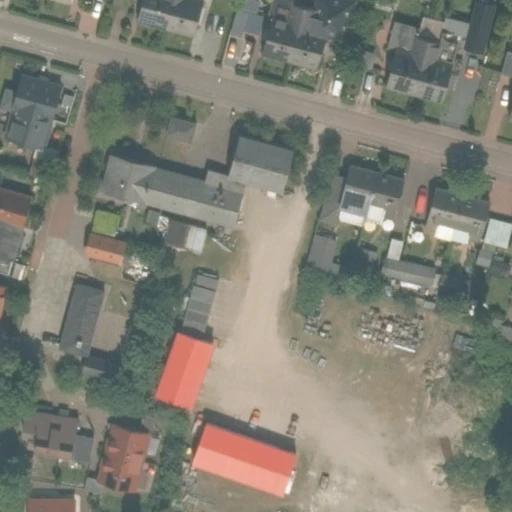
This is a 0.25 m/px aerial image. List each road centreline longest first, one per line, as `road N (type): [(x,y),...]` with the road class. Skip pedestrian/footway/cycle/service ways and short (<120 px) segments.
road 1 (residential): [(511,167),(98,58)]
road 2 (residential): [(98,58),(25,339)]
